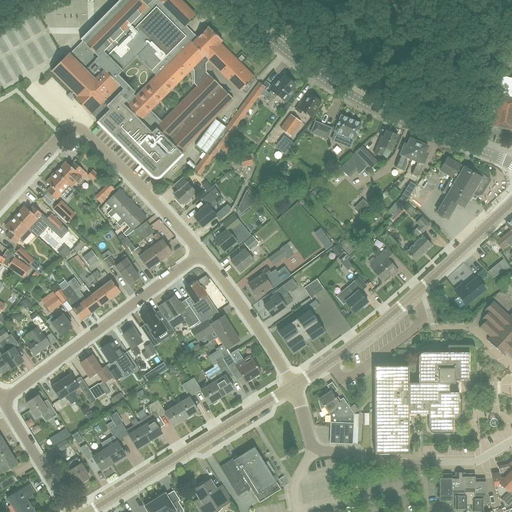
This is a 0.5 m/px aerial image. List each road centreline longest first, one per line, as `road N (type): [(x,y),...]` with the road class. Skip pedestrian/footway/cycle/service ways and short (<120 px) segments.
road 1 (tertiary): [(229,0),(353,98),(511,164)]
road 2 (residential): [(2,400),(200,254)]
road 3 (residential): [(91,511),(292,388)]
road 4 (residential): [(200,254),(73,127)]
road 5 (residential): [(292,388),(200,254)]
road 6 (residential): [(327,365),(341,379),(352,377),(424,319),(413,291)]
road 7 (residential): [(419,460),(418,481),(296,508)]
road 8 (residential): [(413,291),(511,204)]
road 9 (residential): [(71,511),(2,400)]
